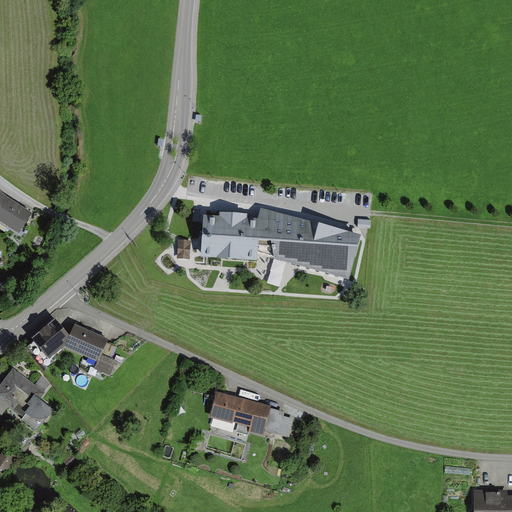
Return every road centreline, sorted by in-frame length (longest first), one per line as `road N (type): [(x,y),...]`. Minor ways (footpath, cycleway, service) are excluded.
road 1 (residential): [(164,184),(370,213)]
road 2 (tertiary): [(187,0),(164,184)]
road 3 (tertiary): [(113,242),(1,333)]
road 4 (track): [(511,224),(370,213)]
road 5 (residential): [(113,242),(0,180)]
